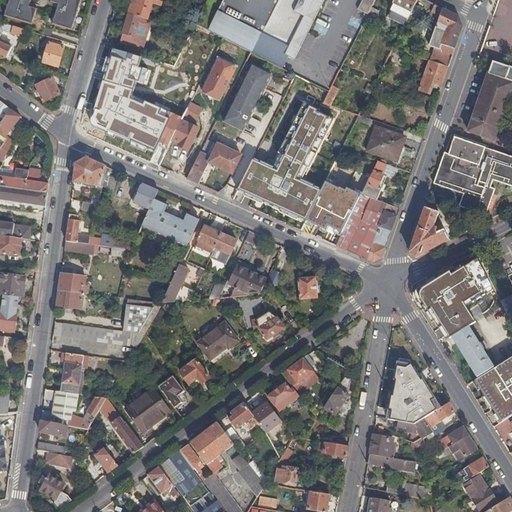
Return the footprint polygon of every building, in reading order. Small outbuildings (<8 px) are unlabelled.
[(12,0),(10,7),(7,6),(4,18),(30,26),(34,11),(27,9),(29,0),(12,0)] [(74,8),(77,9),(79,0),(50,0),(50,3),(58,6),(52,25),(70,31),(74,19),(71,19),(74,8)] [(144,21),(148,22),(151,12),(153,6),(161,8),(162,4),(154,1),(150,0),(133,0),(128,16),(144,21)] [(176,2),(170,0),(154,0),(154,1),(162,4),(161,8),(153,6),(151,12),(158,14),(159,10),(171,13),(172,8),(180,10),(182,4),(177,2),(176,2)] [(249,0),(224,0),(209,30),(229,40),(249,0)] [(249,0),(229,40),(251,52),(268,21),(278,0),(249,0)] [(370,11),(375,0),(362,0),(357,11),(367,16),(370,11)] [(416,0),(395,0),(393,5),(410,13),(413,7),(416,0)] [(410,13),(393,5),(390,11),(407,20),(407,19),(410,13)] [(456,17),(432,5),(429,13),(439,18),(438,21),(434,19),(432,22),(436,24),(434,30),(430,33),(428,36),(427,39),(429,42),(427,46),(429,47),(429,49),(432,51),(430,57),(423,55),(421,59),(428,62),(447,69),(462,28),(456,17)] [(410,13),(407,19),(414,23),(420,10),(413,7),(410,13)] [(370,11),(367,16),(363,24),(371,27),(377,14),(370,11)] [(142,26),(144,21),(128,16),(126,16),(121,35),(124,36),(122,44),(134,47),(136,43),(132,41),(138,24),(142,26)] [(138,24),(132,41),(136,43),(134,47),(134,49),(142,51),(151,23),(148,22),(144,21),(142,26),(138,24)] [(0,24),(0,57),(5,59),(10,48),(0,43),(0,31),(21,39),(23,32),(0,24)] [(52,31),(43,29),(41,37),(49,39),(52,31)] [(121,35),(118,44),(134,49),(134,47),(122,44),(124,36),(121,35)] [(0,43),(10,48),(12,43),(0,38),(0,43)] [(62,49),(47,44),(41,63),(57,68),(62,49)] [(142,57),(113,49),(93,116),(92,122),(93,125),(97,127),(154,151),(159,142),(168,148),(171,142),(181,122),(183,118),(133,95),(142,57)] [(439,94),(447,69),(428,62),(418,93),(431,97),(433,89),(436,90),(435,93),(439,94)] [(31,78),(36,66),(29,63),(25,74),(31,78)] [(487,75),(511,83),(511,68),(509,68),(509,69),(491,64),(489,70),(487,75)] [(264,79),(266,75),(252,68),(224,125),(242,134),(267,81),(264,79)] [(475,109),(471,121),(497,130),(511,85),(511,83),(487,75),(478,100),(476,99),(473,108),(475,109)] [(50,80),(35,87),(42,104),(58,96),(50,80)] [(331,89),(328,94),(323,105),(330,108),(338,92),(331,89)] [(0,124),(10,111),(0,103),(0,124)] [(186,112),(183,118),(194,123),(201,111),(189,105),(186,112)] [(335,120),(305,106),(274,173),(252,162),(238,193),(306,224),(306,223),(321,191),(305,184),(335,120)] [(0,131),(5,136),(19,118),(10,111),(0,124),(0,131)] [(497,130),(471,121),(467,133),(493,141),(497,130)] [(181,122),(171,142),(182,147),(181,149),(188,152),(198,131),(181,122)] [(404,140),(375,130),(367,152),(394,161),(398,147),(402,148),(404,140)] [(511,158),(493,152),(454,139),(449,155),(444,154),(434,184),(463,194),(459,208),(484,216),(484,220),(486,222),(498,215),(505,195),(511,197),(511,158)] [(213,145),(206,142),(200,154),(207,157),(213,145)] [(187,181),(199,186),(209,165),(232,177),(241,158),(213,144),(213,145),(207,157),(200,154),(187,181)] [(403,149),(402,148),(398,147),(394,161),(398,163),(403,149)] [(105,189),(109,170),(86,160),(76,165),(73,182),(95,187),(90,205),(96,206),(101,187),(105,189)] [(387,167),(376,164),(368,180),(359,197),(375,202),(377,199),(381,201),(384,194),(380,192),(386,177),(383,175),(387,167)] [(0,166),(0,186),(22,190),(24,181),(9,179),(11,168),(0,166)] [(113,172),(109,170),(105,189),(115,190),(118,179),(111,178),(113,172)] [(24,181),(22,190),(47,193),(48,185),(24,181)] [(326,181),(321,191),(306,223),(326,233),(329,227),(342,233),(356,203),(359,197),(326,181)] [(156,192),(141,185),(132,204),(148,211),(153,201),(156,192)] [(22,190),(0,186),(0,199),(45,206),(47,193),(22,190)] [(148,211),(141,226),(167,238),(166,241),(185,250),(194,229),(182,223),(162,213),(165,206),(153,201),(148,211)] [(96,206),(90,205),(82,203),(81,211),(94,214),(96,206)] [(360,259),(367,262),(383,213),(356,203),(342,233),(336,248),(352,255),(356,247),(363,250),(360,259)] [(382,261),(399,210),(385,206),(383,213),(367,262),(372,264),(382,261)] [(415,259),(448,242),(443,232),(437,236),(434,234),(435,230),(432,229),(437,215),(424,211),(409,255),(415,259)] [(69,216),(65,243),(95,247),(111,249),(126,251),(130,251),(133,245),(115,242),(104,241),(88,239),(77,237),(79,222),(77,222),(77,217),(69,216)] [(185,216),(182,223),(194,229),(197,221),(185,216)] [(0,221),(0,236),(21,240),(30,241),(30,229),(14,227),(14,224),(0,221)] [(193,251),(209,258),(213,249),(219,235),(203,227),(193,251)] [(30,241),(40,243),(41,234),(36,231),(36,232),(30,229),(30,241)] [(248,233),(244,242),(256,247),(260,238),(248,233)] [(219,235),(213,249),(229,257),(235,242),(219,235)] [(21,240),(0,236),(0,254),(18,257),(21,240)] [(65,243),(64,251),(94,255),(95,247),(65,243)] [(126,251),(111,249),(110,257),(123,258),(125,257),(126,251)] [(213,249),(209,258),(225,266),(229,257),(213,249)] [(485,255),(478,259),(484,272),(491,268),(485,255)] [(178,266),(175,274),(184,278),(188,270),(178,266)] [(239,290),(236,297),(247,295),(254,280),(235,271),(228,285),(234,288),(239,290)] [(281,276),(273,272),(267,284),(276,288),(281,276)] [(0,278),(0,294),(23,298),(26,278),(1,274),(0,278)] [(184,278),(175,274),(164,301),(161,306),(190,302),(192,297),(179,291),(180,286),(184,278)] [(61,276),(59,292),(83,295),(87,296),(89,286),(84,285),(85,279),(61,276)] [(315,278),(298,280),(300,300),(317,299),(315,278)] [(209,300),(217,299),(218,299),(224,284),(217,281),(209,300)] [(180,286),(179,291),(192,297),(194,292),(180,286)] [(236,297),(239,290),(234,288),(229,297),(236,297)] [(464,292),(447,288),(442,310),(458,315),(459,311),(460,307),(462,299),(464,292)] [(59,292),(57,307),(80,310),(83,295),(59,292)] [(273,308),(283,301),(276,292),(263,293),(273,308)] [(511,296),(501,302),(503,306),(510,320),(511,319),(511,296)] [(217,299),(231,317),(237,312),(227,298),(218,299),(217,299)] [(469,309),(471,302),(462,299),(460,307),(463,308),(469,309)] [(159,310),(161,306),(154,305),(129,301),(124,332),(145,334),(154,320),(159,310)] [(251,309),(254,316),(262,313),(259,306),(251,309)] [(16,312),(1,310),(0,315),(0,330),(13,333),(16,312)] [(159,310),(154,320),(158,322),(164,312),(159,310)] [(267,340),(283,330),(276,318),(269,313),(258,320),(259,329),(267,340)] [(55,322),(54,335),(131,347),(131,345),(138,346),(145,334),(124,332),(55,322)] [(225,323),(198,344),(211,360),(228,348),(229,349),(239,341),(225,323)] [(477,380),(495,369),(484,351),(486,349),(482,342),(480,344),(470,327),(452,338),(477,380)] [(79,396),(81,396),(85,369),(90,370),(92,357),(65,353),(64,364),(60,393),(79,396)] [(413,357),(391,362),(395,381),(398,380),(399,384),(392,385),(394,394),(419,389),(416,377),(417,376),(413,357)] [(303,359),(310,368),(313,372),(314,371),(304,358),(303,359)] [(303,359),(283,374),(288,381),(297,394),(302,390),(297,383),(313,372),(310,368),(303,359)] [(497,373),(511,364),(509,360),(495,369),(497,373)] [(197,361),(181,373),(190,385),(198,379),(203,385),(210,379),(197,361)] [(313,372),(297,383),(302,390),(297,394),(301,399),(309,393),(307,390),(321,380),(314,371),(313,372)] [(283,374),(278,378),(283,385),(269,395),(282,414),(299,402),(295,395),(286,383),(288,381),(283,374)] [(161,387),(176,408),(183,402),(179,397),(185,393),(174,377),(161,387)] [(490,422),(495,429),(502,425),(511,418),(511,383),(508,378),(490,389),(505,413),(490,422)] [(295,395),(297,394),(288,381),(286,383),(295,395)] [(152,427),(172,412),(154,389),(126,410),(144,433),(152,427)] [(337,389),(324,409),(336,416),(348,397),(337,389)] [(199,406),(205,402),(196,390),(190,394),(199,406)] [(45,400),(55,401),(56,392),(46,391),(45,400)] [(54,413),(43,412),(42,422),(52,423),(53,419),(78,424),(76,428),(88,431),(88,430),(101,409),(107,400),(95,398),(87,412),(88,413),(84,419),(73,415),(73,412),(77,413),(79,396),(60,393),(56,392),(55,401),(54,413)] [(435,413),(446,406),(438,392),(427,399),(435,413)] [(0,415),(7,415),(9,399),(0,398),(0,415)] [(135,454),(143,448),(107,400),(101,409),(135,454)] [(245,402),(231,413),(233,415),(229,418),(229,421),(229,422),(231,424),(233,424),(238,421),(241,426),(255,415),(245,402)] [(454,413),(449,404),(446,406),(435,413),(424,420),(431,432),(423,437),(426,442),(436,436),(442,432),(437,424),(440,422),(454,413)] [(174,415),(172,412),(152,427),(154,429),(174,415)] [(224,418),(218,423),(225,432),(231,427),(224,418)] [(78,424),(53,419),(52,423),(67,426),(76,428),(78,424)] [(431,432),(424,420),(415,425),(400,422),(399,430),(411,432),(410,435),(409,442),(414,444),(416,445),(419,446),(426,442),(423,437),(431,432)] [(399,430),(400,422),(396,421),(394,432),(410,435),(411,432),(399,430)] [(42,422),(40,433),(65,437),(67,426),(52,423),(42,422)] [(440,422),(437,424),(442,432),(446,430),(440,422)] [(218,423),(192,442),(217,475),(222,471),(220,469),(223,467),(217,458),(234,445),(225,432),(218,423)] [(495,429),(498,435),(505,430),(502,425),(495,429)] [(468,435),(464,428),(439,444),(443,451),(456,443),(468,435)] [(373,435),(370,454),(391,458),(394,439),(373,435)] [(477,449),(468,435),(456,443),(460,451),(464,457),(477,449)] [(39,442),(38,450),(48,453),(57,455),(58,450),(59,447),(39,442)] [(346,457),(348,447),(326,443),(326,446),(319,445),(318,452),(346,457)] [(442,451),(446,459),(460,451),(456,443),(443,451),(442,451)] [(189,445),(182,451),(196,470),(198,472),(200,470),(197,465),(201,462),(189,445)] [(288,447),(279,463),(287,464),(295,450),(288,447)] [(109,474),(118,467),(104,450),(96,457),(109,474)] [(182,451),(160,467),(173,484),(175,483),(196,511),(223,511),(224,511),(194,471),(196,470),(182,451)] [(69,469),(71,458),(65,457),(57,455),(48,453),(46,464),(69,469)] [(239,471),(258,496),(265,486),(241,453),(232,459),(240,470),(239,471)] [(370,454),(368,464),(399,469),(401,460),(391,458),(370,454)] [(489,468),(482,458),(459,472),(465,482),(489,468)] [(415,462),(401,460),(399,469),(414,472),(415,462)] [(160,467),(149,475),(164,493),(170,489),(176,497),(180,494),(173,484),(160,467)] [(299,469),(288,467),(288,471),(278,469),(276,481),(286,483),(286,484),(296,486),(299,469)] [(459,472),(455,475),(460,485),(465,482),(459,472)] [(204,480),(226,510),(227,511),(245,511),(219,477),(215,480),(211,475),(204,480)] [(60,510),(72,501),(68,495),(72,489),(51,477),(49,480),(44,477),(40,483),(45,486),(42,491),(56,499),(53,503),(60,510)] [(465,487),(474,501),(480,511),(488,511),(500,505),(491,490),(489,491),(481,477),(465,487)] [(386,492),(416,498),(418,486),(390,480),(391,479),(388,479),(386,492)] [(426,487),(418,486),(416,498),(429,500),(427,494),(426,487)] [(303,509),(302,511),(326,511),(329,494),(311,491),(307,509),(303,509)] [(434,491),(427,494),(429,500),(429,503),(436,499),(434,491)] [(279,500),(261,497),(260,506),(277,509),(279,500)] [(387,511),(389,501),(370,498),(367,511),(387,511)] [(139,511),(145,511),(158,502),(156,499),(139,511)] [(508,511),(511,510),(511,504),(509,500),(500,505),(488,511),(508,511)] [(470,504),(474,511),(480,511),(474,501),(470,504)] [(145,511),(165,511),(158,502),(145,511)]
